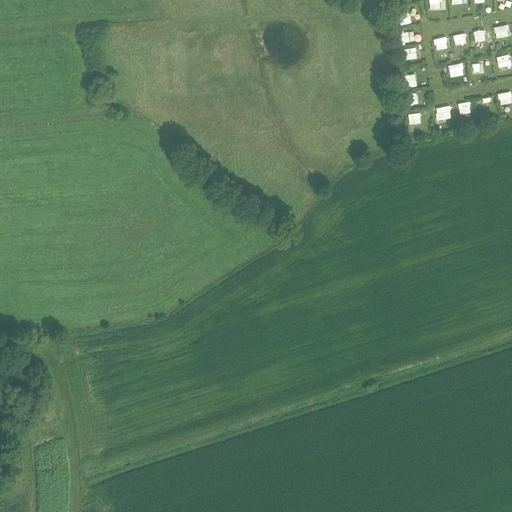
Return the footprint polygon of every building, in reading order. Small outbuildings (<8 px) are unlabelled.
[(453,1),(454,10),(464,10),(463,0),(453,1)] [(445,13),(445,1),(429,1),(429,14),(445,13)] [(404,14),(409,23),(419,18),(414,9),(404,14)] [(497,42),(511,40),(509,29),(495,31),(497,42)] [(486,32),(474,34),(476,45),(488,42),(486,32)] [(449,51),(447,40),(433,43),(436,54),(449,51)] [(417,61),(416,51),(405,51),(405,61),(417,61)] [(500,70),(510,67),(508,58),(497,61),(500,70)] [(452,76),(467,72),(466,66),(451,69),(452,76)] [(500,107),(511,105),(511,94),(498,96),(500,107)] [(478,102),(479,107),(496,104),(495,99),(478,102)] [(458,106),(459,112),(472,110),(471,104),(458,106)] [(438,121),(448,119),(446,109),(436,110),(438,121)]
